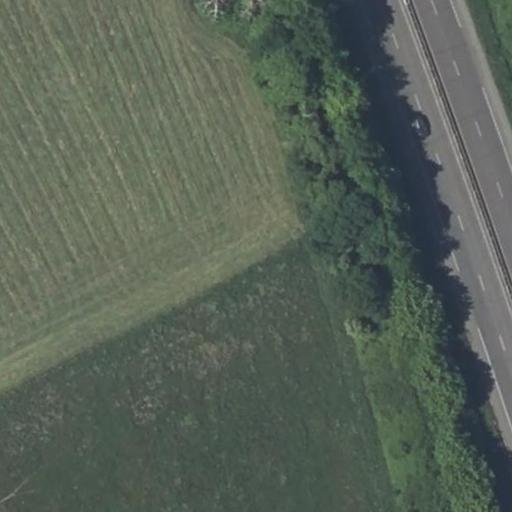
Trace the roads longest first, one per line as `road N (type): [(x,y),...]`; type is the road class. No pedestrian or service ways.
road 1 (trunk): [(379,0),(511,373)]
road 2 (trunk): [(511,225),(431,0)]
